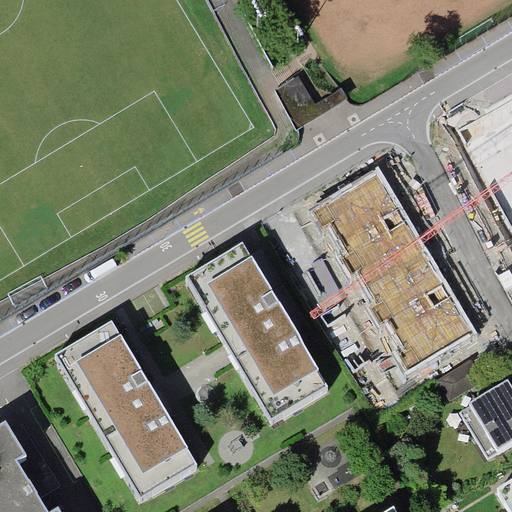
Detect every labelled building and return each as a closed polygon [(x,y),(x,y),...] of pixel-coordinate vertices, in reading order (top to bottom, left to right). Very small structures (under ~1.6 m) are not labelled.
[(281,87),(299,125),(342,105),(336,93),(318,102),(305,75),(281,87)] [(481,192),(511,174),(511,142),(486,94),(441,119),(481,192)] [(511,248),(511,174),(481,192),(511,248)] [(351,179),(307,203),(351,283),(396,258),(351,179)] [(327,392),(243,249),(188,281),(232,356),(272,424),(327,392)] [(396,258),(351,283),(387,348),(416,332),(431,323),(396,258)] [(431,323),(416,332),(447,393),(480,376),(451,321),(432,330),(431,323)] [(141,502),(198,469),(151,391),(113,327),(56,361),(141,502)] [(491,458),(511,444),(511,389),(509,385),(463,413),(491,458)] [(0,511),(43,511),(14,462),(23,457),(5,426),(0,429),(0,511)] [(511,511),(511,487),(498,496),(508,511),(511,511)]
